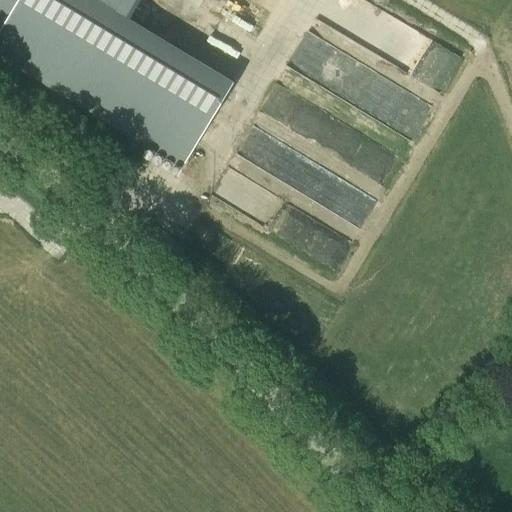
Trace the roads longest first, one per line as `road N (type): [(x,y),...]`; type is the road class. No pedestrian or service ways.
road 1 (tertiary): [(252,380),(0,139)]
road 2 (tertiary): [(252,380),(375,511)]
